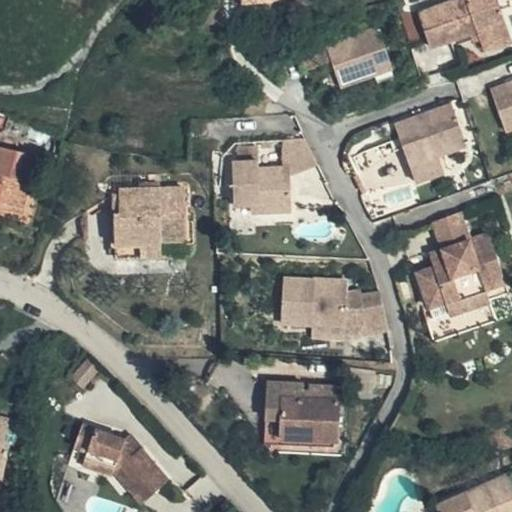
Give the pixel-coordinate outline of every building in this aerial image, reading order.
[(504,25),(500,14),(495,0),(456,0),(416,13),(426,44),(428,50),(469,36),(504,25)] [(331,61),(336,76),(339,84),(395,66),(392,55),(382,25),(325,43),(297,52),(303,70),(331,61)] [(504,25),(469,36),(472,44),(477,43),(480,54),(510,44),(504,25)] [(281,77),(303,70),(297,52),(276,59),(281,77)] [(511,82),(486,91),(502,134),(511,130),(511,82)] [(393,125),(408,168),(437,158),(464,148),(449,105),(393,125)] [(310,165),(299,147),(272,145),(273,169),(279,169),(279,175),(310,165)] [(279,169),(273,169),(248,171),(247,150),(225,151),(226,164),(223,165),(226,211),(240,210),(251,209),(252,217),(282,214),(279,175),(279,169)] [(0,214),(17,218),(25,177),(22,176),(25,159),(0,154),(0,214)] [(437,158),(408,168),(415,185),(443,175),(437,158)] [(113,219),(108,219),(109,261),(181,258),(178,191),(152,192),(152,199),(134,199),(134,193),(113,193),(113,219)] [(251,209),(240,210),(241,218),(252,217),(251,209)] [(446,220),(430,227),(440,256),(445,268),(431,274),(414,279),(426,314),(444,307),(445,311),(486,298),(489,305),(510,297),(488,238),(469,245),(458,216),(446,220)] [(445,268),(440,256),(425,261),(431,274),(445,268)] [(378,297),(364,303),(362,303),(345,303),(346,297),(345,285),(311,285),(312,287),(281,286),(280,333),(311,333),(312,330),(344,331),(344,338),(372,338),(389,330),(378,297)] [(426,314),(430,325),(425,326),(434,349),(498,327),(489,305),(486,298),(445,311),(444,307),(426,314)] [(95,372),(85,363),(70,379),(81,388),(95,372)] [(375,372),(353,370),(352,391),(373,392),(375,372)] [(279,445),(336,448),(340,391),(265,387),(263,424),(280,425),(279,445)] [(263,424),(260,451),(260,456),(279,456),(279,445),(280,425),(263,424)] [(167,483),(140,451),(134,456),(122,441),(81,427),(73,451),(86,455),(82,470),(111,480),(114,475),(141,505),(167,483)] [(485,435),(493,456),(506,451),(496,430),(485,435)] [(134,456),(140,451),(128,436),(122,441),(134,456)] [(511,511),(511,483),(511,480),(436,510),(437,511),(511,511)]
